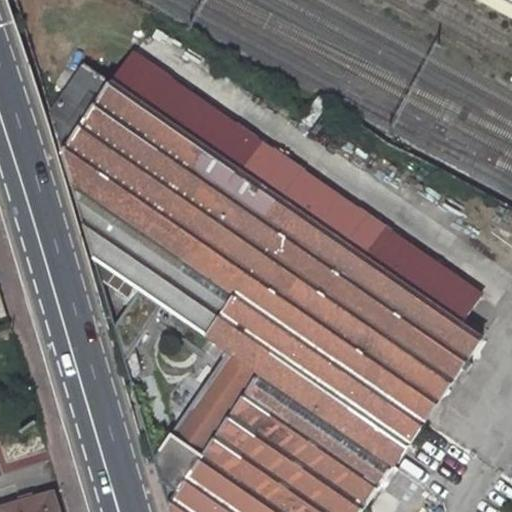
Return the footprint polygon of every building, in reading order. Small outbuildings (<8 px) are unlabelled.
[(511,0),(476,0),(511,19),(511,0)] [(56,117),(98,257),(104,277),(105,279),(138,302),(120,329),(136,381),(145,378),(137,354),(170,307),(215,340),(233,352),(226,362),(160,460),(175,511),(364,511),(483,339),(460,323),(481,293),(132,55),(114,83),(89,66),(56,117)] [(3,288),(0,288),(0,320),(12,317),(3,288)] [(215,340),(208,349),(226,362),(233,352),(215,340)] [(159,417),(156,408),(145,412),(148,421),(159,417)] [(62,511),(58,496),(3,511),(62,511)]
